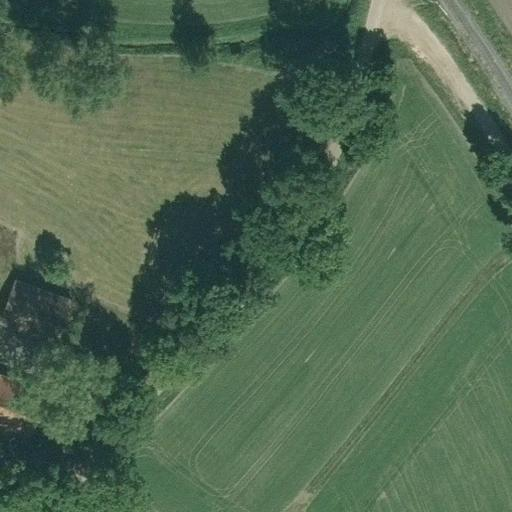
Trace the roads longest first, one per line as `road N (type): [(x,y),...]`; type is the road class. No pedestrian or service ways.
road 1 (unclassified): [(380,0),(329,169),(201,371),(63,511)]
road 2 (track): [(511,173),(396,0)]
